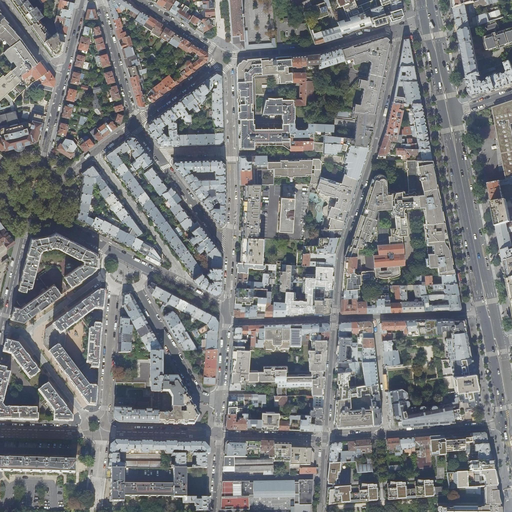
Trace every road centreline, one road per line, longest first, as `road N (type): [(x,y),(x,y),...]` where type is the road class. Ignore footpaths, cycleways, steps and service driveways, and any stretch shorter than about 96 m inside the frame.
road 1 (residential): [(333,317),(339,254),(372,155),(399,26)]
road 2 (primary): [(448,114),(488,312)]
road 3 (residential): [(399,26),(318,49),(221,54)]
road 4 (residential): [(182,286),(181,271),(94,154)]
road 5 (residential): [(135,285),(200,397),(220,400)]
road 6 (residential): [(114,284),(101,417)]
road 7 (residential): [(99,0),(135,123)]
road 8 (residential): [(387,433),(510,425)]
road 9 (residential): [(156,153),(229,250)]
road 10 (residential): [(325,437),(333,317)]
